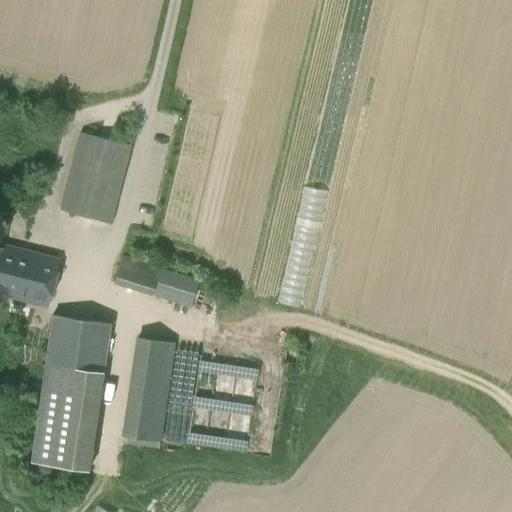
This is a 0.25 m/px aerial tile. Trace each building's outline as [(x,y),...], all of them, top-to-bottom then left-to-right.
[(111,223),(132,145),(79,132),(59,209),(111,223)] [(0,296),(46,307),(59,258),(1,243),(0,245),(0,296)] [(190,307),(199,280),(158,267),(121,255),(113,284),(190,307)] [(51,314),(44,362),(41,386),(100,394),(110,323),(51,314)] [(160,441),(175,342),(139,338),(124,435),(160,441)] [(287,346),(284,362),(295,364),(298,348),(287,346)] [(255,398),(260,367),(205,359),(197,405),(218,409),(215,423),(250,429),(255,398)]
